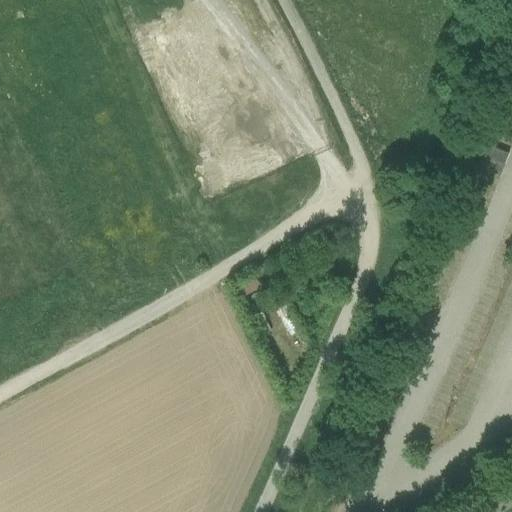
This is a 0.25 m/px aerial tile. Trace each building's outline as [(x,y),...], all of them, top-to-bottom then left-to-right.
[(3,108),(0,109),(0,161),(10,157),(18,154),(3,119),(7,117),(3,108)] [(0,364),(57,340),(46,316),(74,304),(10,157),(0,161),(0,364)] [(223,297),(180,318),(194,347),(195,348),(237,328),(223,297)] [(74,304),(46,316),(57,340),(84,328),(74,304)] [(180,318),(167,324),(181,353),(194,347),(180,318)] [(165,337),(43,393),(46,399),(42,401),(43,404),(47,403),(49,407),(99,384),(103,382),(144,364),(149,362),(171,351),(170,349),(174,347),(173,345),(169,346),(165,337)] [(217,451),(171,351),(149,362),(194,462),(217,451)] [(210,511),(144,364),(103,382),(161,511),(210,511)] [(156,511),(99,384),(49,407),(96,511),(156,511)]
